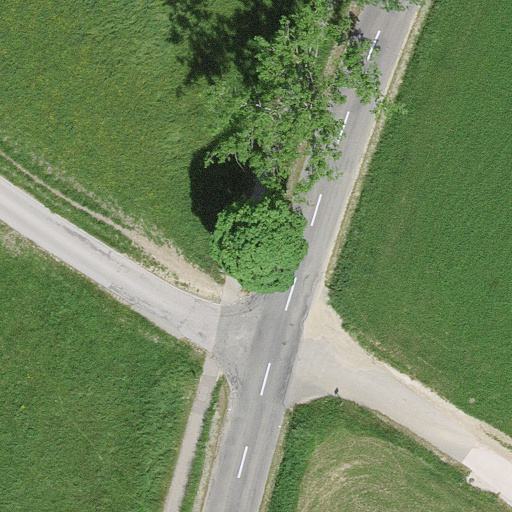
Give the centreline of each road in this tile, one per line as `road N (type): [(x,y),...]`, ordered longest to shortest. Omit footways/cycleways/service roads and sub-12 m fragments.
road 1 (tertiary): [(394,0),(351,102),(272,341),(226,511)]
road 2 (track): [(272,341),(363,373),(511,481)]
